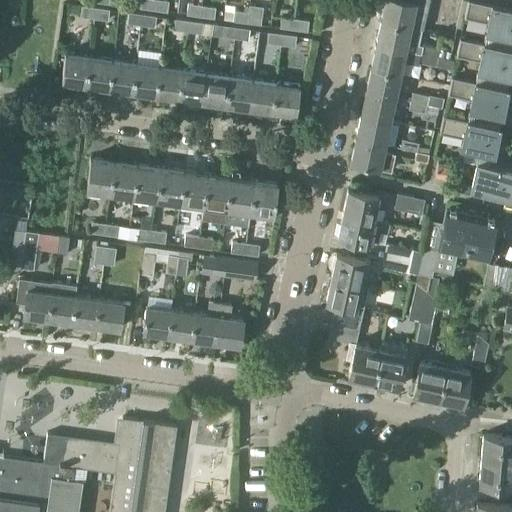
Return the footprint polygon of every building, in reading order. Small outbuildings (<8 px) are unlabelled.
[(154,9),(155,0),(140,0),(140,7),(154,9)] [(167,11),(168,0),(155,0),(154,9),(167,11)] [(384,0),(380,17),(411,24),(416,1),(415,1),(414,0),(384,0)] [(511,35),(511,8),(471,0),(467,0),(464,16),(488,21),(486,30),(511,35)] [(201,16),(202,5),(188,3),(186,14),(201,16)] [(260,24),(263,6),(249,4),(249,11),(247,22),(260,24)] [(214,17),(215,7),(202,5),(201,16),(214,17)] [(80,16),(94,18),(96,8),(82,6),(80,16)] [(94,18),(108,20),(109,10),(96,8),(94,18)] [(247,22),(249,11),(234,10),(233,20),(247,22)] [(129,22),(143,24),(144,13),(130,12),(129,22)] [(143,24),(156,26),(158,15),(144,13),(143,24)] [(294,29),(296,18),(281,17),(280,27),(294,29)] [(422,27),(411,24),(380,17),(375,42),(437,55),(439,45),(419,41),(422,27)] [(175,29),(190,31),(191,20),(177,18),(175,29)] [(307,31),(309,20),(296,18),(294,29),(307,31)] [(190,31),(203,32),(204,22),(191,20),(190,31)] [(222,35),(236,37),(237,26),(223,25),(222,35)] [(236,37),(249,39),(251,28),(237,26),(236,37)] [(268,42),(282,44),(283,34),(269,32),(268,42)] [(282,44),(295,46),(297,35),(283,34),(282,44)] [(485,34),(483,43),(493,45),(495,36),(485,34)] [(511,66),(511,48),(493,45),(483,43),(460,38),(456,55),(480,60),(478,68),(510,75),(511,66)] [(455,59),(437,55),(375,42),(370,65),(401,72),(404,58),(418,62),(419,59),(453,67),(455,59)] [(62,81),(85,84),(90,55),(66,52),(62,81)] [(85,84),(108,88),(113,58),(90,55),(85,84)] [(108,88),(132,91),(136,62),(113,58),(108,88)] [(132,91),(155,94),(160,65),(136,62),(132,91)] [(155,94),(179,97),(184,68),(160,65),(155,94)] [(401,72),(370,65),(365,88),(396,95),(401,72)] [(179,97),(202,101),(206,71),(184,68),(179,97)] [(202,101),(226,104),(230,75),(206,71),(202,101)] [(477,73),(475,81),(485,83),(486,75),(477,73)] [(226,104),(249,107),(254,78),(230,75),(226,104)] [(507,88),(485,83),(475,81),(452,76),(448,93),(471,98),(470,106),(502,113),(507,88)] [(249,107),(273,111),(277,81),(254,78),(249,107)] [(273,111),(296,114),(301,85),(277,81),(273,111)] [(396,95),(365,88),(360,112),(391,118),(396,95)] [(412,89),(410,98),(440,104),(442,95),(412,89)] [(440,104),(410,98),(409,107),(438,113),(440,104)] [(469,111),(467,120),(476,122),(478,113),(469,111)] [(391,118),(360,112),(355,136),(386,143),(391,118)] [(499,127),(476,122),(443,115),(440,132),(463,137),(461,145),(494,152),(499,127)] [(386,143),(355,136),(350,161),(390,169),(394,153),(384,151),(386,143)] [(402,138),(400,146),(417,150),(419,141),(402,138)] [(417,150),(400,146),(398,155),(427,161),(429,153),(417,150)] [(470,151),(460,149),(459,158),(468,160),(470,151)] [(110,192),(115,160),(90,156),(85,189),(110,192)] [(110,192),(133,195),(138,163),(115,160),(110,192)] [(453,164),(438,161),(435,175),(449,178),(453,164)] [(511,185),(511,169),(477,162),(472,187),(510,195),(511,185)] [(133,195),(157,199),(161,166),(138,163),(133,195)] [(157,199),(180,202),(185,169),(161,166),(157,199)] [(180,202),(203,205),(207,172),(185,169),(180,202)] [(231,175),(207,172),(201,218),(225,222),(226,208),(231,175)] [(226,208),(250,211),(254,179),(231,175),(226,208)] [(273,215),(278,182),(254,179),(250,211),(273,215)] [(470,187),(453,183),(451,189),(468,193),(470,187)] [(343,211),(373,217),(378,194),(348,188),(343,211)] [(424,198),(397,192),(394,207),(421,213),(424,198)] [(496,219),(444,208),(436,247),(437,247),(488,258),(496,219)] [(387,220),(373,217),(343,211),(337,236),(368,242),(368,240),(380,243),(383,230),(385,230),(387,220)] [(91,231),(105,233),(107,222),(93,220),(91,231)] [(105,233),(119,235),(120,224),(107,222),(105,233)] [(138,237),(152,239),(154,229),(140,227),(138,237)] [(35,267),(39,230),(25,228),(20,265),(35,267)] [(152,239),(166,241),(167,230),(154,229),(152,239)] [(58,251),(68,252),(71,235),(61,233),(58,251)] [(185,243),(199,245),(201,235),(187,233),(185,243)] [(199,245),(212,247),(214,237),(201,235),(199,245)] [(231,251),(244,253),(246,243),(232,241),(231,251)] [(93,259),(103,261),(105,244),(96,242),(93,259)] [(244,253),(258,255),(260,245),(246,243),(244,253)] [(421,250),(387,243),(384,253),(418,261),(421,250)] [(105,244),(103,261),(113,262),(115,245),(105,244)] [(436,247),(422,244),(421,250),(418,261),(416,271),(431,275),(437,247),(436,247)] [(140,270),(152,272),(155,251),(144,249),(140,270)] [(165,270),(175,271),(177,254),(168,252),(165,270)] [(370,260),(336,252),(331,276),(361,282),(364,271),(368,272),(370,260)] [(418,261),(384,253),(381,266),(408,272),(408,270),(416,271),(418,261)] [(187,255),(177,254),(175,271),(185,273),(187,255)] [(214,273),(224,274),(226,257),(216,256),(214,273)] [(256,262),(226,257),(224,274),(254,278),(256,262)] [(511,267),(488,262),(484,284),(509,289),(511,270),(511,267)] [(47,317),(50,291),(52,280),(19,275),(15,301),(24,302),(22,314),(47,317)] [(361,282),(331,276),(326,300),(339,303),(337,310),(334,313),(333,312),(330,324),(358,330),(363,308),(365,301),(368,284),(361,282)] [(69,320),(73,294),(75,283),(52,280),(50,291),(47,317),(69,320)] [(418,320),(425,288),(415,280),(407,317),(418,320)] [(425,288),(418,320),(431,323),(437,298),(425,288)] [(94,324),(97,297),(73,294),(69,320),(94,324)] [(94,324),(118,327),(122,301),(97,297),(94,324)] [(214,340),(220,302),(208,300),(207,312),(194,311),(190,337),(214,340)] [(231,303),(220,302),(214,340),(239,344),(242,317),(229,315),(231,303)] [(166,334),(170,307),(146,304),(142,330),(166,334)] [(190,337),(194,311),(170,307),(166,334),(190,337)] [(358,330),(330,324),(328,337),(349,341),(347,351),(353,353),(348,375),(373,381),(380,347),(355,342),(358,330)] [(488,341),(477,332),(470,363),(483,366),(488,341)] [(406,344),(382,340),(373,381),(397,386),(406,344)] [(438,397),(445,364),(419,359),(412,392),(438,397)] [(469,369),(445,364),(438,397),(462,402),(469,369)] [(0,511),(163,511),(176,423),(122,416),(119,441),(47,431),(42,461),(0,454),(0,511)] [(481,457),(511,459),(511,434),(483,432),(481,457)] [(511,459),(481,457),(479,482),(511,484),(511,459)] [(511,511),(511,505),(477,501),(476,511),(511,511)]
